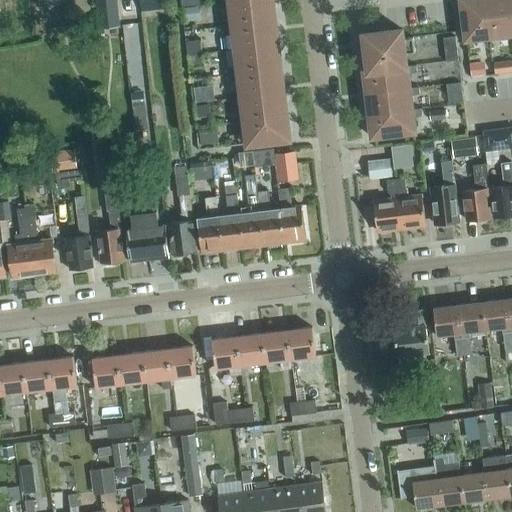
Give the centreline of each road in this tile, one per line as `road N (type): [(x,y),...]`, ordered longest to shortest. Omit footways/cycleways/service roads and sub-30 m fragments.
road 1 (residential): [(0,322),(344,276)]
road 2 (residential): [(344,276),(310,0)]
road 3 (residential): [(374,511),(344,276)]
road 4 (residential): [(344,276),(511,256)]
